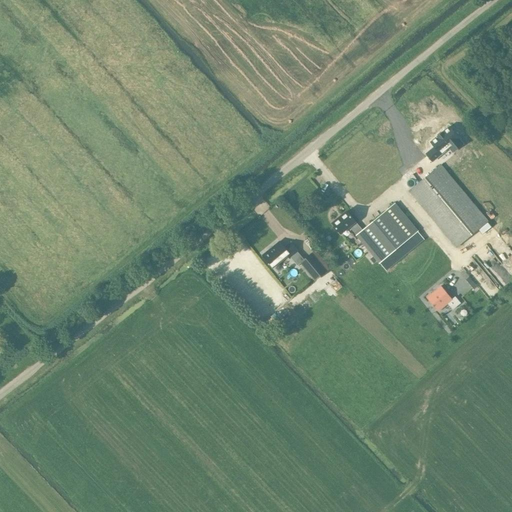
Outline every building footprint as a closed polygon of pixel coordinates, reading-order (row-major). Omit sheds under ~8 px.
[(436,144),(428,151),(435,159),(452,145),(455,149),(465,141),(461,136),(462,136),(451,123),(433,139),(436,144)] [(458,189),(436,164),(419,178),(442,203),(458,189)] [(420,181),(408,191),(456,248),(488,221),(469,199),(450,215),(420,181)] [(347,211),(332,223),(341,233),(349,227),(356,235),(355,236),(379,264),(381,262),(407,293),(425,278),(398,248),(419,231),(395,203),(383,213),(362,230),(355,221),(347,211)] [(433,277),(454,261),(435,237),(415,253),(433,277)] [(275,248),(264,257),(273,268),(287,256),(289,259),(298,251),(291,243),(284,248),(279,241),(273,246),(275,248)] [(300,263),(315,281),(326,272),(310,254),(300,263)] [(441,286),(427,297),(438,311),(448,304),(452,309),(460,303),(455,297),(452,299),(441,286)]
